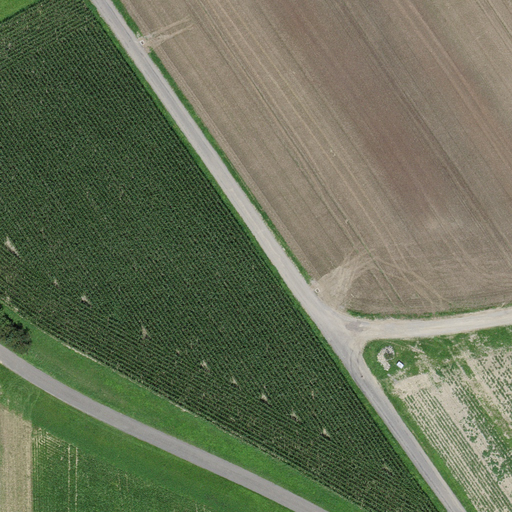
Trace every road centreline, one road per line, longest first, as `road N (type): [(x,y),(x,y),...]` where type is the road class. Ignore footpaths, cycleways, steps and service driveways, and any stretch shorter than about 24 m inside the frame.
road 1 (track): [(457,511),(103,0)]
road 2 (track): [(304,511),(0,357)]
road 3 (track): [(511,318),(336,335)]
